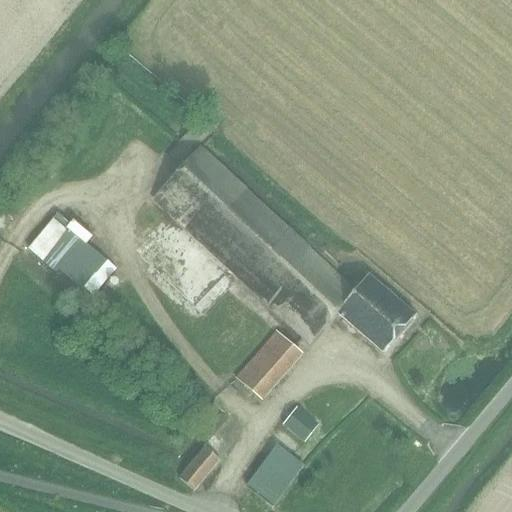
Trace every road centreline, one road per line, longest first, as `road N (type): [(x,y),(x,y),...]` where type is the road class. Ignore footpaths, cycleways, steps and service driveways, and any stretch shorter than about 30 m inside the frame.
road 1 (unclassified): [(201,511),(0,423)]
road 2 (unclassified): [(405,511),(511,385)]
